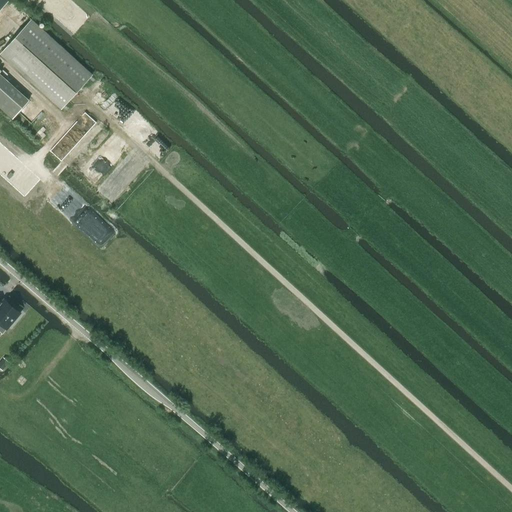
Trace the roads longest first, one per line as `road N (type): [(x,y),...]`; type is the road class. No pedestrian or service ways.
road 1 (track): [(91,109),(511,488)]
road 2 (tertiary): [(295,511),(0,260)]
